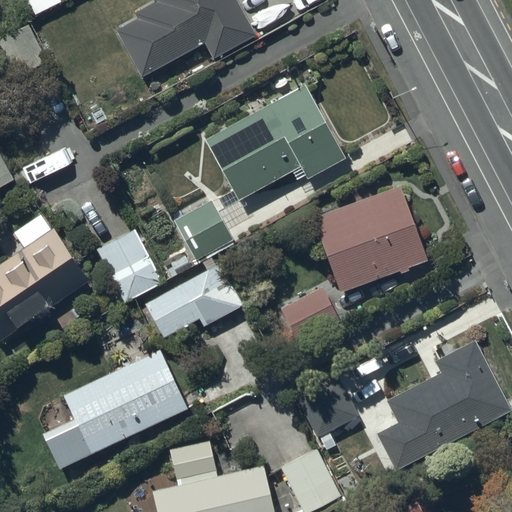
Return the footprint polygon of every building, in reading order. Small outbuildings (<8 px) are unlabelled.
[(140,19),(118,31),(143,78),(206,44),(214,59),(257,36),(238,0),(157,0),(158,2),(137,13),(140,19)] [(344,159),(305,86),(206,139),(239,201),(293,173),(298,180),(305,176),(307,179),(344,159)] [(0,190),(17,181),(0,150),(0,190)] [(427,260),(399,187),(312,220),(340,293),(399,271),(400,275),(409,271),(408,268),(427,260)] [(211,202),(174,224),(197,261),(233,239),(211,202)] [(97,248),(114,278),(102,284),(116,309),(166,281),(136,227),(97,248)] [(53,228),(0,263),(0,340),(1,341),(89,281),(53,228)] [(245,305),(222,263),(146,305),(165,339),(200,320),(204,328),(245,305)] [(338,320),(322,287),(280,307),(296,341),(338,320)] [(510,413),(474,342),(434,362),(440,374),(385,401),(396,423),(375,434),(394,471),(510,413)] [(188,409),(161,351),(64,396),(75,420),(45,434),(61,469),(188,409)] [(334,369),(292,390),(316,439),(319,437),(326,450),(335,445),(329,432),(358,418),(334,369)] [(220,476),(211,439),(170,449),(179,485),(154,491),(158,511),(274,511),(264,465),(220,476)] [(313,511),(342,497),(317,447),(280,466),(304,511),(313,511)] [(420,511),(416,503),(399,511),(420,511)]
